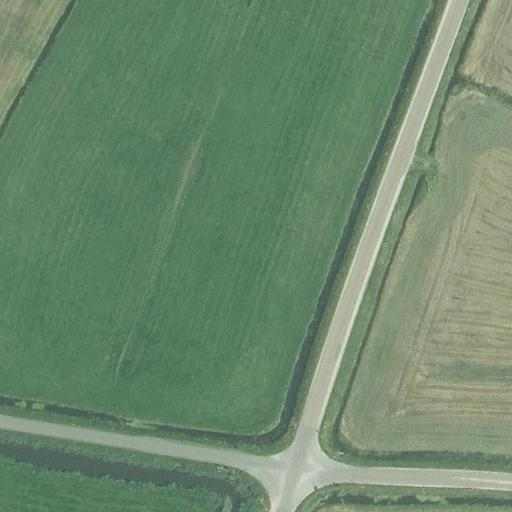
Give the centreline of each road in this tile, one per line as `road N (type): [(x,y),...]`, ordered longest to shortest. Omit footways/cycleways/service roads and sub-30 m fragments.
road 1 (unclassified): [(295,473),(449,0)]
road 2 (unclassified): [(295,473),(0,424)]
road 3 (unclassified): [(511,484),(295,473)]
